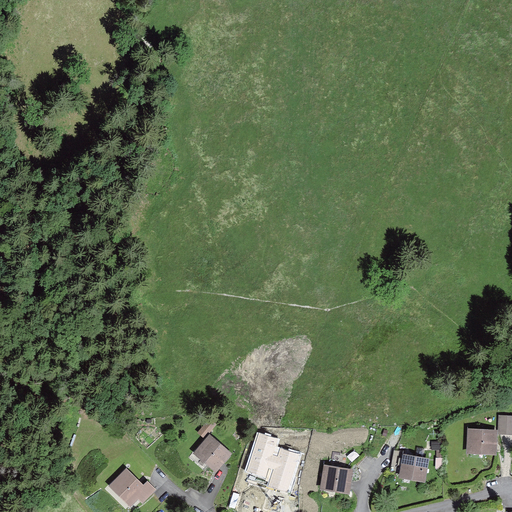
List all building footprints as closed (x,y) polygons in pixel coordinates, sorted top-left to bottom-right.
[(500,433),(511,433),(511,418),(501,418),(500,433)] [(200,432),(205,437),(215,425),(210,420),(200,432)] [(291,426),(287,441),(304,445),(307,430),(291,426)] [(494,432),(475,430),(473,447),(492,449),(494,432)] [(212,439),(200,451),(216,466),(228,453),(212,439)] [(256,460),(273,463),(276,451),(265,448),(267,443),(262,442),(261,447),(259,447),(256,460)] [(348,457),(359,466),(368,455),(358,446),(348,457)] [(397,448),(391,469),(403,472),(407,457),(408,450),(397,448)] [(403,472),(421,477),(425,461),(403,472)] [(346,489),(348,471),(326,468),(324,485),(346,489)] [(115,485),(130,501),(139,494),(143,498),(152,489),(148,485),(143,489),(128,473),(115,485)]
